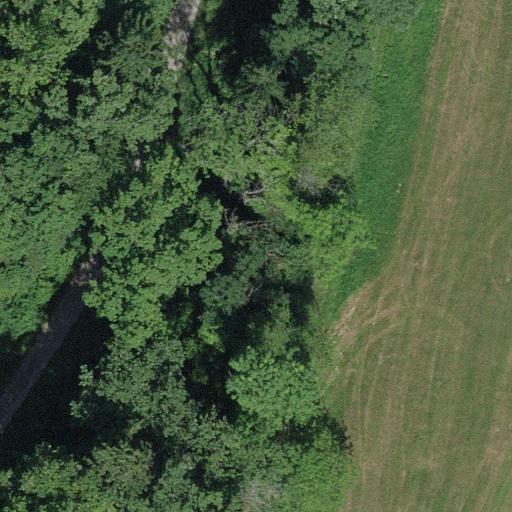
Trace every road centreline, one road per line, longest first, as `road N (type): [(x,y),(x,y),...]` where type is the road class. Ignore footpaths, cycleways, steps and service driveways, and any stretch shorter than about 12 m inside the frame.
road 1 (track): [(378,0),(274,511)]
road 2 (track): [(194,0),(106,245),(0,418)]
